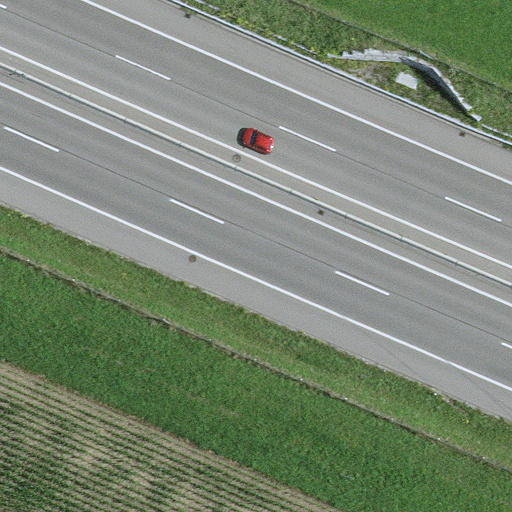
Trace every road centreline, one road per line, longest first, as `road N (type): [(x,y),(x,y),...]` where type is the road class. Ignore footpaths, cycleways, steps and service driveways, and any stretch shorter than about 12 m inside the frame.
road 1 (motorway): [(511,227),(0,8)]
road 2 (motorway): [(0,135),(511,352)]
